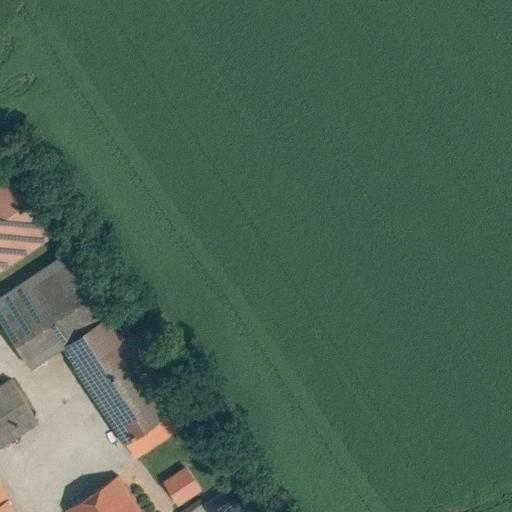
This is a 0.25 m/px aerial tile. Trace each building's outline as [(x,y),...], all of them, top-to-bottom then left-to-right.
[(0,272),(55,236),(6,162),(0,166),(0,272)] [(124,450),(171,418),(66,259),(0,302),(0,331),(27,373),(59,352),(124,450)] [(0,389),(0,511),(14,511),(0,488),(0,451),(38,428),(10,383),(0,389)] [(59,511),(157,511),(125,466),(59,511)] [(184,470),(159,487),(177,511),(202,494),(184,470)] [(237,511),(225,494),(204,509),(206,511),(237,511)]
